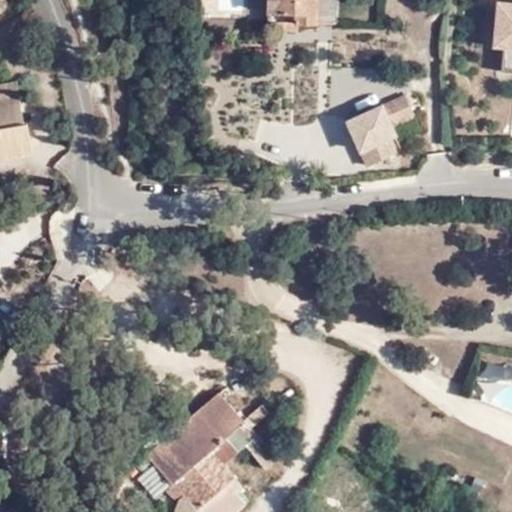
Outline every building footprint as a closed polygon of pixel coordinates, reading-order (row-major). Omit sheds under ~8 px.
[(268,0),(268,14),(269,15),(300,15),(300,25),(320,25),(319,0),(268,0)] [(511,71),(511,1),(495,2),(493,49),(503,50),(502,71),(511,71)] [(300,15),(269,15),(270,33),(301,34),(300,25),(300,15)] [(17,78),(0,80),(0,154),(28,150),(24,125),(18,126),(16,102),(20,101),(17,78)] [(414,116),(404,96),(348,121),(369,164),(395,152),(389,139),(395,136),(391,127),(414,116)] [(511,371),(496,369),(490,405),(511,408),(511,371)] [(273,455),(273,448),(259,432),(254,438),(249,431),(268,414),(259,405),(243,418),(216,390),(146,451),(148,452),(159,465),(207,425),(233,456),(240,447),(253,458),(248,463),(256,471),(273,455)] [(225,463),(233,456),(207,425),(159,465),(173,483),(168,486),(183,505),(189,511),(209,511),(238,487),(228,477),(234,470),(225,463)] [(280,455),(273,448),(273,455),(256,471),(259,475),(280,455)] [(159,465),(148,452),(140,459),(147,469),(141,476),(157,496),(168,486),(173,483),(159,465)] [(235,492),(215,511),(236,511),(246,503),(235,492)]
